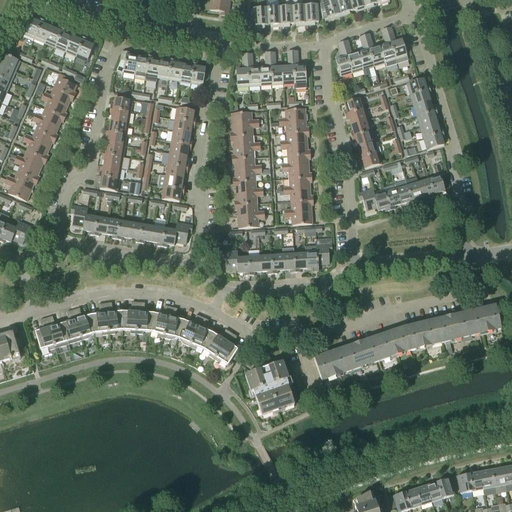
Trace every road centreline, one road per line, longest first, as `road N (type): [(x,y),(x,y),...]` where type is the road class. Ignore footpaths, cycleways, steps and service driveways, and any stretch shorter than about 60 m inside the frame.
road 1 (residential): [(465,256),(453,145),(413,15)]
road 2 (residential): [(56,248),(70,181),(90,174),(105,73),(127,23)]
road 3 (residential): [(353,267),(349,166),(322,45)]
road 4 (residential): [(194,264),(201,225),(193,198),(219,50)]
road 5 (residential): [(33,311),(131,293),(212,310)]
road 6 (residential): [(342,324),(453,298),(449,257)]
road 7 (residential): [(212,310),(254,336),(299,338),(342,324)]
road 8 (residential): [(56,248),(194,264)]
road 9 (residential): [(511,119),(471,0)]
